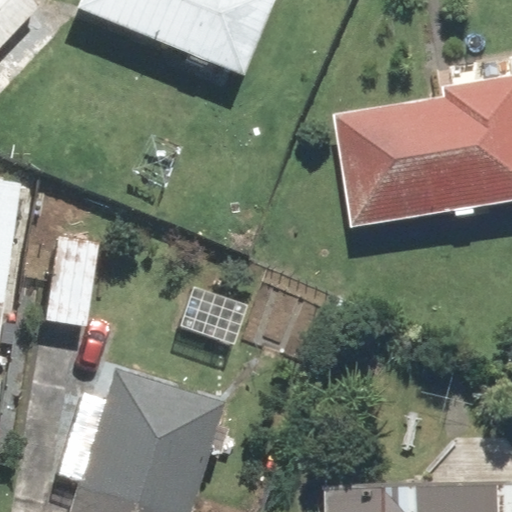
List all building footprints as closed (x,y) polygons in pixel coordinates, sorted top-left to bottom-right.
[(0,0),(0,99),(53,37),(8,0),(0,0)] [(80,0),(249,73),(280,0),(80,0)] [(511,74),(342,97),(361,233),(511,213),(511,74)] [(0,301),(14,185),(0,182),(0,301)] [(94,245),(53,241),(45,324),(86,328),(94,245)] [(191,285),(174,328),(238,354),(255,311),(191,285)] [(114,367),(67,511),(184,511),(220,400),(114,367)] [(328,495),(328,511),(511,511),(511,489),(330,491),(330,495),(328,495)]
